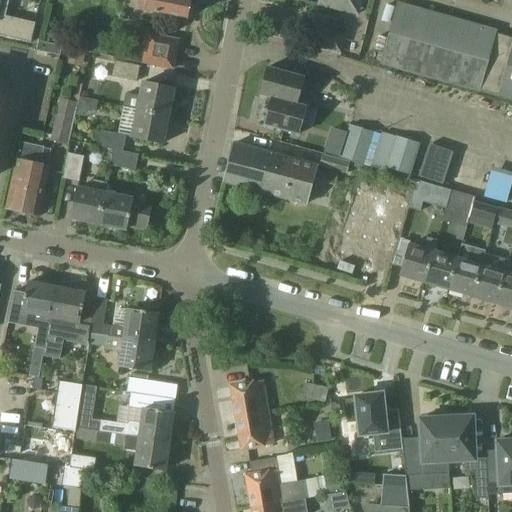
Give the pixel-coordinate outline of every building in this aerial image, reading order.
[(8,0),(0,0),(0,36),(30,43),(35,24),(5,17),(8,0)] [(145,11),(186,19),(190,0),(140,0),(138,9),(145,10),(145,11)] [(337,5),(358,10),(360,0),(319,0),(318,5),(336,9),(337,5)] [(497,97),(511,100),(511,38),(494,33),(495,31),(398,4),(381,64),(480,92),(480,91),(498,96),(497,97)] [(311,47),(341,55),(345,39),(315,31),(311,47)] [(141,65),(173,71),(179,40),(147,34),(141,65)] [(62,47),(38,42),(36,52),(60,57),(62,47)] [(111,77),(136,82),(139,67),(114,62),(111,77)] [(259,95),(271,98),(296,105),(303,78),(267,68),(259,95)] [(168,117),(173,89),(142,83),(140,98),(125,95),(122,108),(137,111),(137,110),(168,117)] [(263,125),(298,135),(305,108),(296,105),(271,98),(263,125)] [(50,142),(67,146),(76,103),(59,99),(50,142)] [(162,144),(168,117),(137,110),(137,111),(131,138),(162,144)] [(339,158),(371,168),(381,137),(349,126),(339,158)] [(97,147),(112,150),(122,152),(125,136),(100,131),(97,147)] [(409,175),(419,144),(396,137),(390,154),(386,168),(409,175)] [(418,176),(442,184),(453,151),(429,143),(418,176)] [(223,182),(306,205),(312,181),(334,187),(337,175),(315,169),(316,166),(234,144),(223,182)] [(109,166),(135,171),(138,155),(122,152),(112,150),(109,166)] [(63,179),(78,182),(83,157),(68,154),(63,179)] [(6,210),(38,217),(49,166),(17,159),(6,210)] [(511,174),(491,170),(484,196),(506,202),(511,179),(511,174)] [(71,220),(101,226),(106,194),(104,194),(106,184),(92,181),(90,191),(77,188),(71,220)] [(428,185),(416,181),(408,209),(420,212),(428,185)] [(471,210),(475,198),(451,191),(447,206),(470,213),(471,210)] [(126,227),(146,231),(149,211),(130,207),(131,199),(106,194),(101,226),(125,231),(126,227)] [(350,238),(344,261),(375,269),(385,230),(401,235),(407,211),(361,199),(354,222),(361,224),(357,240),(350,238)] [(509,227),(511,215),(511,213),(497,209),(493,222),(509,227)] [(492,225),(494,216),(471,210),(470,213),(469,219),(492,225)] [(400,276),(424,283),(436,243),(427,240),(424,249),(409,245),(400,276)] [(424,283),(448,290),(457,259),(433,252),(436,243),(424,283)] [(448,290),(472,297),(484,255),(485,252),(473,249),(469,262),(457,259),(448,290)] [(472,297),(496,304),(505,273),(508,261),(484,255),(472,297)] [(496,304),(511,308),(511,274),(505,273),(496,304)] [(12,304),(8,324),(38,330),(34,348),(44,350),(55,288),(28,283),(26,294),(14,292),(12,304)] [(89,345),(90,335),(92,315),(80,312),(84,294),(55,288),(44,350),(43,357),(60,360),(61,353),(62,353),(64,342),(89,347),(89,345)] [(108,337),(153,345),(158,315),(127,311),(125,328),(112,326),(112,327),(103,326),(107,301),(95,298),(92,315),(90,335),(108,337)] [(153,345),(108,337),(106,351),(121,353),(119,367),(149,371),(153,345)] [(31,366),(29,376),(39,378),(41,368),(31,366)] [(127,393),(155,397),(157,384),(129,380),(127,393)] [(74,439),(75,432),(82,386),(58,382),(51,430),(24,426),(22,444),(6,442),(3,458),(12,459),(48,465),(49,465),(69,468),(71,455),(74,439)] [(231,388),(236,419),(268,413),(262,382),(231,388)] [(300,398),(325,404),(328,389),(303,384),(300,398)] [(101,422),(99,431),(169,441),(173,414),(153,411),(155,398),(130,394),(128,408),(143,410),(141,425),(127,423),(127,426),(101,422)] [(382,394),(354,397),(358,437),(372,435),(374,453),(402,449),(398,420),(385,422),(382,394)] [(236,419),(242,449),(273,444),(268,413),(236,419)] [(474,474),(475,500),(487,499),(486,468),(486,464),(474,464),(472,418),(468,418),(467,414),(449,415),(449,419),(446,419),(448,465),(463,464),(464,474),(474,474)] [(448,465),(446,419),(442,419),(442,415),(424,416),(424,420),(420,420),(421,449),(403,450),(404,477),(448,475),(448,465)] [(328,421),(313,423),(316,444),(331,441),(328,421)] [(75,432),(74,439),(124,446),(123,450),(137,452),(135,466),(165,471),(169,445),(169,441),(99,431),(76,428),(75,432)] [(486,468),(487,499),(488,499),(488,496),(511,494),(511,437),(501,439),(501,442),(497,443),(498,468),(486,468)] [(69,468),(83,470),(96,472),(97,459),(71,455),(69,468)] [(12,459),(9,480),(45,485),(48,465),(12,459)] [(247,477),(252,507),(304,497),(301,482),(280,485),(276,459),(249,464),(251,476),(247,477)] [(62,487),(81,489),(83,470),(69,468),(49,465),(48,472),(47,481),(62,483),(62,487)] [(374,475),(354,475),(354,483),(373,484),(374,475)] [(252,507),(252,511),(306,511),(304,497),(252,507)]
